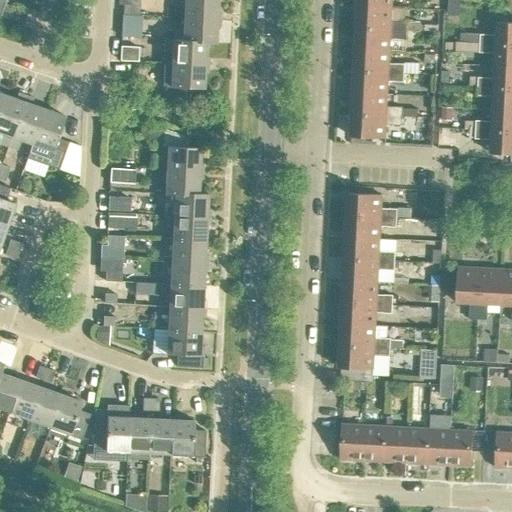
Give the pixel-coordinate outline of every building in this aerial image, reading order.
[(183,6),(182,18),(219,20),(219,13),(216,13),(216,0),(175,0),(176,6),(183,6)] [(0,10),(0,16),(22,24),(26,12),(3,4),(2,4),(0,10)] [(122,15),(138,17),(139,6),(123,5),(122,15)] [(356,6),(355,27),(406,30),(407,21),(391,20),(391,8),(356,6)] [(174,30),(173,40),(181,40),(181,41),(204,42),(204,43),(214,44),(215,28),(218,28),(219,20),(182,18),(182,30),(174,30)] [(480,34),(479,43),(511,45),(511,22),(496,22),(495,35),(480,34)] [(120,37),(136,38),(137,27),(121,26),(120,37)] [(355,27),(354,49),(389,51),(390,39),(406,39),(406,30),(355,27)] [(163,62),(163,63),(203,65),(204,43),(204,42),(181,41),(181,40),(173,40),(163,39),(162,52),(171,53),(170,63),(163,62)] [(445,42),(445,51),(455,51),(456,42),(445,42)] [(495,54),(494,66),(511,66),(511,45),(479,43),(479,53),(495,54)] [(119,61),(137,62),(137,48),(120,47),(119,61)] [(354,49),(353,71),(404,73),(404,64),(388,63),(389,51),(354,49)] [(425,54),(425,63),(434,63),(434,55),(425,54)] [(164,99),(164,100),(190,101),(190,88),(202,89),(203,65),(163,63),(162,87),(164,87),(164,99)] [(477,78),(477,87),(511,88),(511,66),(494,66),(493,78),(477,78)] [(353,71),(352,92),(387,94),(387,82),(403,83),(404,73),(353,71)] [(492,97),(492,109),(511,110),(511,88),(477,87),(476,96),(492,97)] [(352,92),(350,114),(402,116),(402,107),(386,107),(387,94),(352,92)] [(0,135),(0,144),(7,147),(25,95),(17,93),(15,99),(2,95),(0,100),(0,133),(0,134),(0,135)] [(20,141),(30,145),(43,109),(30,105),(32,98),(25,95),(7,147),(16,151),(20,141)] [(441,121),(452,121),(452,108),(442,107),(441,121)] [(57,170),(67,142),(56,138),(64,116),(43,109),(30,145),(25,159),(36,162),(57,170)] [(475,121),(475,130),(511,131),(511,110),(492,109),(491,122),(475,121)] [(402,116),(350,114),(349,136),(384,138),(385,125),(401,126),(402,116)] [(166,147),(165,170),(201,172),(202,164),(198,164),(199,148),(187,147),(188,138),(162,129),(161,146),(166,147)] [(511,131),(475,130),(474,139),(490,140),(490,153),(511,153),(511,131)] [(0,165),(0,180),(4,182),(8,168),(0,165)] [(109,183),(134,185),(135,170),(110,168),(109,183)] [(164,194),(165,194),(173,195),(173,193),(197,195),(197,193),(198,179),(201,180),(201,172),(165,170),(164,194)] [(0,222),(6,224),(13,203),(4,200),(8,189),(0,186),(0,222)] [(173,204),(172,216),(209,218),(209,210),(206,210),(206,194),(197,193),(197,195),(173,193),(173,195),(165,194),(165,203),(173,204)] [(347,193),(345,215),(396,218),(397,209),(381,208),(382,195),(347,193)] [(129,198),(107,197),(107,211),(129,212),(129,198)] [(398,208),(398,217),(410,217),(410,209),(398,208)] [(345,215),(344,237),(379,239),(380,227),(396,227),(396,218),(345,215)] [(106,229),(143,230),(144,217),(106,216),(106,229)] [(172,216),(171,239),(204,241),(205,225),(208,226),(209,218),(172,216)] [(105,245),(122,246),(123,237),(106,236),(105,245)] [(344,237),(343,259),(394,261),(395,252),(379,251),(379,239),(344,237)] [(171,239),(170,262),(206,264),(207,256),(203,256),(204,241),(171,239)] [(9,240),(6,247),(18,251),(20,244),(9,240)] [(18,251),(6,247),(3,255),(15,259),(18,251)] [(441,262),(441,251),(433,251),(433,262),(441,262)] [(343,259),(342,280),(377,282),(378,270),(394,270),(394,261),(343,259)] [(170,262),(169,284),(202,286),(202,271),(206,271),(206,264),(170,262)] [(468,319),(478,320),(480,268),(458,267),(456,302),(469,303),(468,319)] [(488,304),(500,305),(502,269),(480,268),(478,320),(487,320),(488,304)] [(511,310),(511,321),(511,269),(502,269),(500,305),(511,305),(511,310)] [(104,281),(120,282),(120,272),(104,271),(104,281)] [(431,275),(430,285),(439,286),(440,276),(431,275)] [(342,280),(341,302),(392,304),(392,295),(376,294),(377,282),(342,280)] [(168,296),(167,307),(204,309),(204,302),(201,301),(202,286),(169,284),(169,285),(155,284),(154,295),(168,296)] [(103,303),(114,303),(115,294),(103,294),(103,303)] [(341,302),(340,323),(375,325),(376,313),(392,314),(392,304),(341,302)] [(167,307),(166,330),(199,332),(200,316),(203,317),(204,309),(167,307)] [(101,325),(113,326),(113,317),(102,316),(101,325)] [(340,323),(339,345),(390,347),(390,339),(374,338),(375,325),(340,323)] [(108,346),(109,327),(95,326),(95,341),(108,346)] [(199,332),(166,330),(165,354),(176,355),(175,367),(201,368),(202,347),(198,347),(199,332)] [(4,357),(2,364),(9,367),(16,348),(8,345),(4,356),(4,357)] [(388,376),(389,357),(390,347),(339,345),(337,367),(373,369),(372,375),(388,376)] [(497,350),(484,349),(484,362),(497,362),(497,350)] [(509,355),(497,354),(497,362),(509,363),(509,355)] [(452,392),(454,365),(441,365),(440,391),(452,392)] [(34,377),(43,380),(47,369),(38,366),(34,377)] [(47,369),(43,380),(49,383),(53,371),(47,369)] [(0,409),(7,412),(18,380),(0,373),(0,409)] [(482,390),(483,378),(470,377),(469,390),(482,390)] [(7,412),(27,420),(39,387),(18,380),(7,412)] [(365,390),(365,382),(354,381),(354,389),(365,390)] [(27,420),(48,427),(59,394),(39,387),(27,420)] [(59,394),(48,427),(49,428),(49,429),(80,440),(89,415),(77,411),(80,402),(59,394)] [(141,411),(149,411),(149,399),(141,398),(141,411)] [(149,399),(149,411),(157,411),(158,399),(149,399)] [(125,452),(127,418),(127,406),(105,405),(104,426),(92,425),(91,450),(109,451),(109,458),(123,459),(123,452),(125,452)] [(149,419),(127,418),(125,452),(125,458),(147,459),(147,453),(149,419)] [(170,420),(149,419),(147,453),(168,454),(170,420)] [(192,421),(170,420),(168,454),(170,454),(170,456),(203,458),(204,431),(192,430),(192,421)] [(340,459),(362,461),(364,425),(341,424),(340,459)] [(362,461),(383,462),(385,427),(364,425),(362,461)] [(383,462),(405,463),(407,428),(385,427),(383,462)] [(405,463),(427,464),(428,429),(407,428),(405,463)] [(427,464),(448,465),(450,430),(428,429),(427,464)] [(450,430),(448,465),(470,466),(471,451),(483,452),(484,432),(450,430)] [(494,467),(511,468),(511,433),(496,432),(494,467)] [(67,462),(62,477),(75,482),(80,467),(67,462)] [(165,511),(166,496),(147,495),(146,511),(165,511)]
